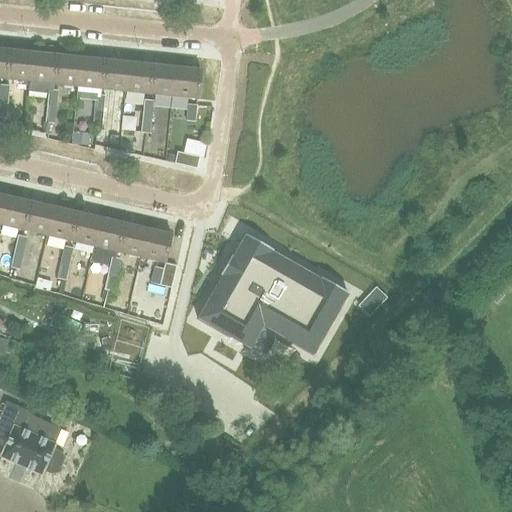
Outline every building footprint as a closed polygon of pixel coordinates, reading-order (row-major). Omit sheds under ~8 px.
[(5,80),(29,82),(32,54),(8,51),(5,80)] [(29,82),(53,85),(56,56),(32,54),(29,82)] [(53,85),(77,88),(80,59),(56,56),(53,85)] [(80,59),(77,88),(101,90),(104,61),(80,59)] [(101,90),(125,93),(128,64),(104,61),(101,90)] [(128,64),(125,93),(149,95),(152,67),(128,64)] [(149,95),(173,98),(176,69),(152,67),(149,95)] [(176,69),(173,98),(197,100),(200,72),(176,69)] [(4,87),(1,119),(6,119),(9,87),(4,87)] [(52,91),(49,124),(53,124),(57,92),(52,91)] [(140,133),(145,134),(149,102),(144,101),(140,133)] [(195,122),(197,107),(188,106),(186,122),(195,122)] [(199,158),(194,157),(177,153),(174,164),(196,169),(199,158)] [(30,203),(6,197),(0,224),(0,225),(23,231),(30,203)] [(53,208),(30,203),(23,231),(47,237),(53,208)] [(53,208),(47,237),(70,242),(77,214),(53,208)] [(101,219),(77,214),(70,242),(94,248),(101,219)] [(124,225),(101,219),(94,248),(117,253),(124,225)] [(148,230),(124,225),(117,253),(141,259),(148,230)] [(171,236),(148,230),(141,259),(165,264),(171,236)] [(221,277),(200,315),(197,320),(222,334),(249,349),(262,327),(312,355),(347,294),(320,279),(319,281),(271,253),(272,251),(245,236),(233,257),(231,256),(219,276),(221,277)] [(14,269),(22,238),(18,237),(11,268),(14,269)] [(26,239),(22,238),(14,269),(19,270),(26,239)] [(61,280),(69,248),(65,247),(57,279),(61,280)] [(73,249),(69,248),(61,280),(66,281),(73,249)] [(109,291),(116,259),(111,258),(104,290),(109,291)] [(120,260),(116,259),(109,291),(112,292),(120,260)] [(165,264),(163,270),(159,286),(171,289),(176,267),(165,264)] [(40,291),(56,293),(57,282),(42,280),(40,291)] [(368,299),(370,301),(377,307),(386,299),(379,292),(377,290),(368,299)] [(54,445),(52,445),(24,433),(31,416),(32,414),(6,402),(0,415),(0,445),(5,448),(2,456),(1,455),(0,457),(2,458),(39,474),(39,475),(41,476),(42,474),(42,473),(43,471),(49,474),(57,474),(64,458),(59,452),(52,449),(53,447),(54,447),(54,445)]
